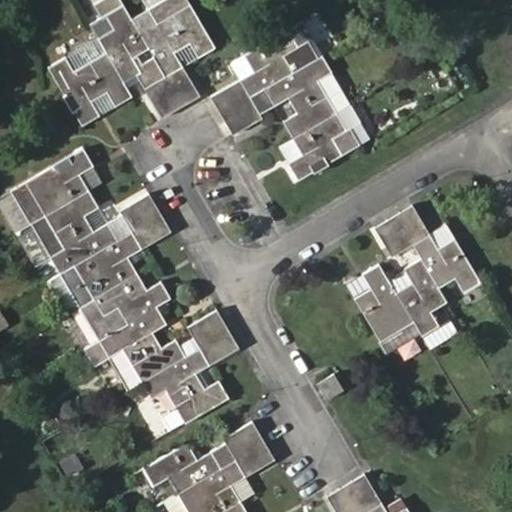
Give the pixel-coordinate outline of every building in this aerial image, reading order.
[(215,45),(188,0),(157,0),(146,6),(130,15),(123,2),(107,11),(115,25),(98,35),(108,51),(76,69),(66,53),(48,63),(82,124),(101,114),(93,100),(110,91),(116,105),(133,96),(125,80),(141,71),(133,56),(151,46),(168,77),(170,75),(185,67),(182,63),(177,53),(193,44),(198,54),(215,45)] [(333,72),(303,21),(243,55),(253,72),(239,81),(237,82),(244,94),(247,98),(262,89),(273,108),(286,100),(295,116),(282,124),(292,141),(301,157),(287,166),(297,183),(362,146),(351,127),(347,131),(338,115),(318,81),(333,72)] [(108,51),(98,35),(66,53),(76,69),(108,51)] [(193,44),(177,53),(182,63),(198,54),(193,44)] [(250,68),(243,55),(230,63),(236,77),(250,68)] [(170,75),(168,77),(157,83),(146,89),(162,118),(173,112),(201,95),(185,67),(170,75)] [(253,72),(250,68),(236,77),(239,81),(253,72)] [(352,106),(333,72),(318,81),(338,115),(352,106)] [(244,94),(237,82),(210,98),(232,136),(259,120),(247,98),(244,94)] [(352,106),(338,115),(347,131),(351,127),(362,122),(352,106)] [(362,122),(351,127),(362,146),(372,140),(362,122)] [(301,157),(292,141),(277,150),(287,166),(301,157)] [(208,365),(197,347),(182,355),(177,347),(178,347),(173,338),(159,346),(150,331),(164,323),(154,306),(168,297),(159,281),(145,289),(126,257),(139,249),(118,211),(104,220),(89,228),(82,216),(96,207),(87,190),(78,173),(102,159),(93,144),(18,186),(36,219),(56,254),(64,269),(80,259),(99,293),(84,302),(93,318),(109,309),(119,326),(92,342),(101,360),(111,355),(129,343),(148,375),(138,381),(149,398),(163,392),(181,423),(227,396),(215,377),(201,386),(194,373),(208,365)] [(102,159),(78,173),(87,190),(111,176),(102,159)] [(118,210),(118,211),(139,249),(169,231),(147,193),(118,210)] [(96,207),(82,216),(89,228),(104,220),(96,207)] [(390,261),(411,248),(415,246),(429,237),(411,208),(373,231),(390,261)] [(56,254),(36,219),(15,231),(35,266),(56,254)] [(453,242),(445,228),(429,237),(437,252),(453,242)] [(415,246),(411,248),(419,262),(402,272),(411,286),(395,295),(387,281),(379,268),(362,278),(370,292),(354,302),(378,341),(411,322),(419,333),(420,335),(435,326),(427,312),(440,305),(444,302),(436,288),(453,277),(462,292),(478,282),(453,242),(437,252),(429,237),(415,246)] [(80,259),(64,269),(84,302),(99,293),(80,259)] [(411,286),(402,272),(387,281),(395,295),(411,286)] [(370,292),(362,278),(346,288),(354,302),(370,292)] [(440,305),(427,312),(435,326),(448,318),(440,305)] [(0,308),(0,331),(10,325),(0,308)] [(197,347),(208,365),(237,347),(214,309),(185,325),(192,337),(193,339),(197,347)] [(428,349),(457,332),(448,318),(435,326),(420,335),(428,349)] [(411,322),(378,341),(385,353),(419,333),(411,322)] [(178,347),(177,347),(182,355),(197,347),(193,339),(192,337),(178,347)] [(129,343),(111,355),(129,386),(138,381),(148,375),(129,343)] [(313,387),(323,404),(340,393),(331,377),(313,387)] [(237,467),(243,478),(271,462),(249,424),(221,439),(223,443),(230,455),(233,461),(237,467)] [(177,493),(187,511),(246,511),(231,485),(243,478),(237,467),(233,461),(230,455),(223,443),(196,460),(186,443),(141,469),(152,486),(168,477),(177,493)] [(145,511),(161,502),(152,486),(141,469),(126,477),(145,511)] [(367,508),(380,501),(364,473),(324,495),(334,511),(360,511),(362,511),(367,508)] [(166,511),(187,511),(177,493),(161,502),(166,511)] [(401,498),(384,508),(386,511),(393,511),(406,505),(401,498)] [(386,511),(384,508),(380,501),(367,508),(362,511),(409,511),(406,505),(393,511),(386,511)]
